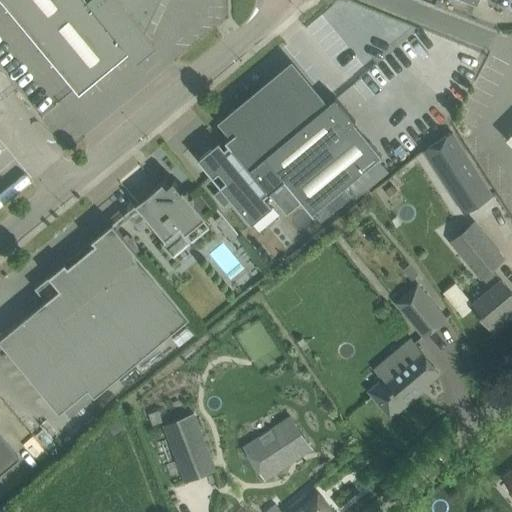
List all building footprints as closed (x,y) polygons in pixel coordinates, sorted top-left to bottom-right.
[(138,23),(148,0),(0,0),(77,93),(127,50),(134,58),(135,57),(152,41),(138,23)] [(336,97),(327,105),(292,64),(222,122),(233,135),(277,187),(293,208),(300,202),(312,216),(315,213),(322,221),(352,196),(344,188),(378,159),(382,156),(354,122),(355,121),(336,97)] [(425,150),(459,202),(465,212),(481,201),(491,195),(451,133),(425,150)] [(293,208),(277,187),(233,135),(226,141),(229,145),(225,149),(220,142),(214,147),(212,145),(201,154),(202,156),(199,159),(213,177),(219,172),(227,182),(222,186),(220,183),(219,184),(222,188),(231,200),(233,203),(251,224),(273,207),(265,197),(265,196),(270,193),(287,214),(293,208)] [(180,227),(186,234),(206,217),(190,197),(188,190),(185,191),(174,179),(162,190),(161,189),(137,209),(138,210),(140,208),(167,241),(168,240),(166,238),(180,227)] [(223,206),(231,200),(222,188),(214,194),(223,206)] [(233,241),(240,235),(222,214),(215,220),(233,241)] [(504,258),(491,242),(474,223),(451,243),(480,277),(481,277),(491,289),(473,304),(473,305),(481,315),(494,330),(507,318),(504,315),(511,308),(511,292),(491,268),(504,258)] [(46,300),(0,337),(0,340),(60,413),(89,389),(95,396),(191,317),(140,255),(142,253),(132,237),(127,240),(117,227),(118,226),(117,225),(113,229),(111,225),(102,233),(101,233),(92,240),(95,243),(69,266),(66,262),(35,287),(46,300)] [(424,336),(445,318),(418,286),(397,303),(424,336)] [(438,373),(415,345),(411,340),(394,354),(403,366),(371,392),(391,416),(415,395),(418,393),(416,391),(438,373)] [(264,421),(275,414),(267,402),(257,409),(264,421)] [(185,481),(215,470),(193,413),(164,425),(185,481)] [(243,448),(263,479),(291,462),(311,448),(291,418),(260,437),(255,429),(246,435),(251,443),(243,448)] [(0,469),(17,456),(0,434),(0,469)] [(334,511),(314,486),(282,511),(275,504),(265,511),(334,511)]
